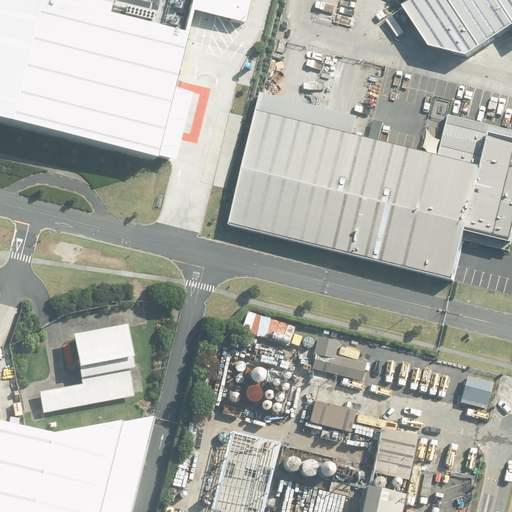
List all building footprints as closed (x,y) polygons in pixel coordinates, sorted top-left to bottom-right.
[(0,0),(0,118),(157,157),(158,154),(177,159),(194,92),(175,88),(195,9),(217,15),(246,22),(251,0),(0,0)] [(511,0),(415,0),(403,8),(430,50),(464,55),(511,27),(511,0)] [(438,156),(258,112),(229,229),(452,283),(481,166),(438,156)] [(438,156),(481,166),(463,240),(509,251),(511,236),(511,131),(448,116),(438,156)] [(127,324),(72,335),(82,384),(38,393),(42,414),(135,396),(130,369),(136,368),(127,324)] [(274,338),(272,345),(288,350),(290,342),(274,338)] [(336,340),(316,338),(313,368),(314,368),(361,381),(366,364),(335,356),(336,340)] [(301,349),(291,347),(289,358),(300,359),(301,349)] [(257,369),(256,369),(255,369),(254,369),(253,369),(252,369),(251,370),(250,370),(250,371),(249,371),(249,372),(248,373),(248,374),(248,375),(248,376),(248,377),(248,378),(248,379),(249,380),(249,381),(250,381),(250,382),(251,382),(252,383),(253,383),(254,383),(255,383),(256,383),(257,383),(258,383),(259,382),(260,382),(261,381),(261,380),(262,380),(262,379),(262,378),(263,378),(263,377),(263,376),(263,375),(263,374),(262,373),(262,372),(261,372),(261,371),(260,370),(259,370),(258,369),(257,369)] [(274,375),(271,386),(283,389),(286,379),(274,375)] [(491,382),(467,377),(461,403),(485,408),(491,382)] [(282,396),(264,391),(262,400),(244,394),(241,405),(276,416),(282,396)] [(352,411),(314,402),(309,423),(347,432),(352,411)] [(419,422),(376,412),(364,460),(407,470),(419,422)] [(0,511),(131,511),(154,417),(134,421),(51,435),(27,429),(0,422),(0,511)] [(272,437),(222,425),(204,499),(255,511),(272,437)] [(308,461),(307,461),(306,461),(305,461),(304,461),(303,462),(302,463),(301,464),(300,465),(300,466),(299,467),(299,468),(299,469),(299,470),(299,471),(300,472),(300,473),(301,474),(301,475),(302,475),(303,476),(304,477),(305,477),(306,477),(307,478),(308,477),(309,477),(310,477),(311,477),(312,476),(313,475),(314,475),(314,474),(315,474),(315,473),(315,472),(315,471),(316,471),(316,470),(316,469),(316,468),(316,467),(315,466),(315,465),(314,464),(313,463),(313,462),(312,462),(311,462),(311,461),(310,461),(309,461),(308,461)] [(325,463),(325,464),(324,464),(323,464),(322,464),(321,465),(320,465),(320,466),(319,466),(319,467),(318,467),(318,468),(318,469),(318,470),(317,471),(318,472),(318,473),(318,474),(319,475),(319,476),(320,476),(321,477),(322,477),(322,478),(323,478),(324,478),(325,478),(326,478),(327,478),(328,478),(329,477),(330,477),(330,476),(331,476),(331,475),(332,475),(332,474),(332,473),(333,473),(333,472),(333,471),(333,470),(333,469),(333,468),(332,468),(332,467),(332,466),(331,466),(331,465),(330,465),(329,465),(329,464),(328,464),(327,463),(326,463),(325,463)] [(396,511),(402,492),(358,481),(350,511),(396,511)]
